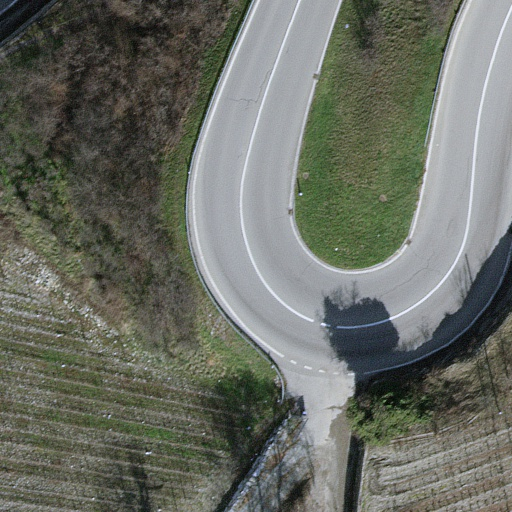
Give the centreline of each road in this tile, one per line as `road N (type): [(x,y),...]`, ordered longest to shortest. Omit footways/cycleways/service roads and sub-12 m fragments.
road 1 (tertiary): [(300,0),(269,78),(240,197),(258,275),(284,304),(324,325),(373,326),(409,311),(442,283),(464,243),(490,70),(511,12)]
road 2 (track): [(330,511),(324,325)]
